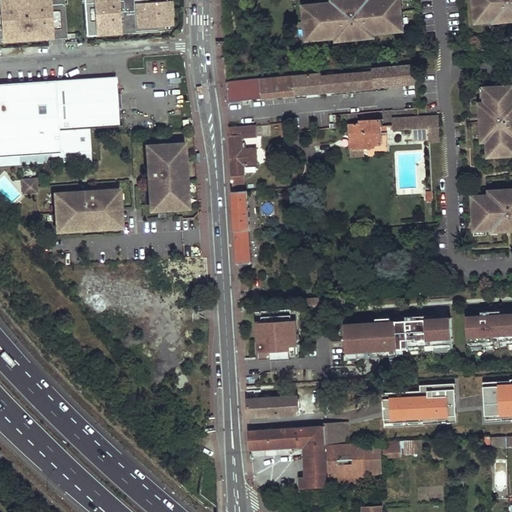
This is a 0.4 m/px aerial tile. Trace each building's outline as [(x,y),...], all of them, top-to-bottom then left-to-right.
[(3,0),(3,1),(0,1),(0,40),(65,36),(63,0),(3,0)] [(84,0),(86,34),(174,31),(172,0),(84,0)] [(312,12),(304,12),(307,34),(314,33),(315,39),(315,40),(323,39),(323,38),(336,37),(348,36),(348,40),(368,38),(368,35),(375,34),(374,33),(387,32),(388,32),(396,32),(396,31),(395,25),(403,24),(401,3),(393,3),(392,0),(365,0),(364,0),(357,0),(347,1),(346,0),(344,0),(339,1),(339,3),(333,3),(320,5),(320,4),(312,5),(312,12)] [(511,0),(474,0),(476,20),(483,19),(484,22),(494,21),(493,19),(498,18),(498,21),(511,19),(511,0)] [(389,87),(416,84),(414,65),(361,70),(361,73),(322,77),(321,74),(227,83),(228,103),(296,96),(307,95),(332,93),(389,87)] [(57,80),(0,83),(0,156),(61,153),(61,150),(63,150),(63,153),(91,151),(90,130),(86,131),(86,128),(90,128),(119,126),(118,107),(113,107),(113,94),(118,94),(117,76),(85,78),(86,86),(57,87),(57,80)] [(85,78),(57,80),(57,87),(86,86),(85,78)] [(488,141),(489,157),(511,155),(511,86),(486,88),(487,97),(485,97),(486,103),(484,103),(484,110),(482,110),(482,117),(483,117),(484,127),(483,127),(483,135),(485,135),(486,141),(488,141)] [(389,87),(332,93),(332,96),(389,90),(389,87)] [(438,117),(417,118),(417,129),(413,129),(414,141),(439,140),(438,117)] [(417,118),(392,119),(393,130),(413,129),(417,129),(417,118)] [(383,145),(381,119),(360,121),(360,124),(350,125),(352,150),(365,148),(366,148),(367,144),(372,143),(376,146),(383,145)] [(257,136),(256,125),(229,127),(232,179),(234,179),(242,179),(242,175),(245,174),(245,164),(257,163),(256,148),(243,149),(241,137),(257,136)] [(182,159),(181,143),(149,145),(150,154),(147,154),(148,171),(151,171),(151,176),(152,184),(149,184),(149,197),(152,197),(153,203),(156,206),(159,206),(179,205),(182,205),(185,201),(184,191),(183,183),(187,182),(186,174),(184,174),(184,165),(185,164),(185,158),(182,159)] [(366,156),(365,148),(352,150),(353,157),(366,156)] [(0,156),(0,165),(92,160),(91,151),(63,153),(61,153),(0,156)] [(39,165),(40,178),(53,177),(52,164),(39,165)] [(232,179),(232,191),(246,190),(245,181),(235,182),(234,179),(232,179)] [(67,195),(61,195),(58,199),(58,202),(59,221),(59,224),(63,227),(72,226),(81,226),(82,229),(90,228),(90,227),(99,226),(100,228),(106,227),(105,224),(121,223),(119,192),(110,192),(110,189),(93,190),(93,193),(88,194),(80,194),(80,191),(67,192),(67,195)] [(252,262),(247,190),(246,190),(232,191),(238,263),(252,262)] [(490,195),(473,196),(475,230),(492,229),(499,229),(499,231),(506,231),(506,229),(511,228),(511,190),(504,191),(504,190),(496,191),(496,195),(490,195)] [(187,191),(184,191),(185,201),(182,205),(179,205),(179,208),(188,207),(187,191)] [(55,202),(58,202),(58,199),(61,195),(67,195),(67,192),(54,193),(55,202)] [(159,206),(156,206),(153,203),(152,197),(149,197),(150,210),(159,209),(159,206)] [(59,221),(56,221),(57,230),(73,229),(72,226),(63,227),(59,224),(59,221)] [(154,285),(208,284),(207,258),(153,259),(154,285)] [(249,288),(248,271),(238,271),(240,289),(249,288)] [(345,296),(305,299),(306,305),(346,303),(345,296)] [(292,320),(291,309),(262,311),(263,321),(258,322),(259,338),(260,338),(261,341),(259,341),(260,359),(299,356),(298,341),(294,341),(294,334),(297,333),(296,320),(292,320)] [(482,316),(467,317),(469,347),(471,347),(485,346),(485,350),(511,347),(511,314),(498,315),(493,316),(493,311),(482,312),(482,316)] [(377,323),(349,324),(350,336),(346,336),(348,355),(348,356),(359,355),(359,359),(360,359),(390,357),(404,356),(405,356),(404,352),(409,351),(420,351),(420,354),(434,353),(434,350),(451,349),(453,348),(451,318),(434,319),(419,320),(419,316),(407,317),(407,320),(392,321),(392,318),(377,319),(377,323)] [(511,415),(511,378),(482,379),(483,416),(511,415)] [(420,383),(420,393),(383,394),(384,422),(423,421),(423,424),(456,423),(455,383),(420,383)] [(298,406),(297,395),(248,398),(249,416),(267,415),(268,428),(288,428),(287,421),(294,421),(294,424),(302,423),(302,421),(310,421),(309,406),(298,406)] [(327,444),(326,426),(288,428),(268,428),(249,429),(250,448),(285,446),(305,445),(306,478),(301,479),(301,488),(312,488),(327,487),(326,444),(327,444)] [(505,447),(505,436),(492,437),(493,447),(505,447)] [(399,441),(382,442),(382,443),(382,457),(400,456),(399,441)] [(382,457),(382,443),(328,446),(330,483),(365,482),(366,476),(383,475),(382,457)] [(382,511),(382,499),(366,499),(366,507),(363,507),(363,511),(382,511)]
